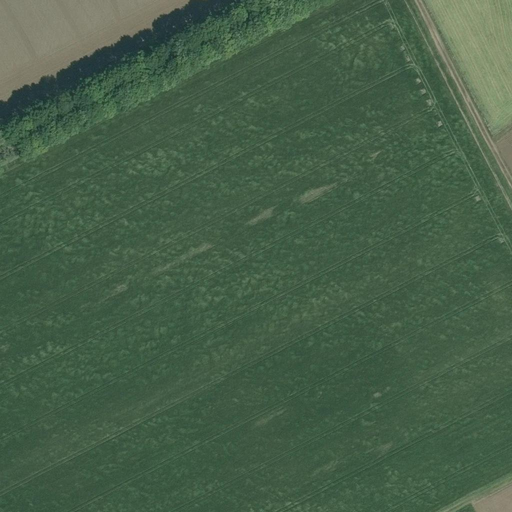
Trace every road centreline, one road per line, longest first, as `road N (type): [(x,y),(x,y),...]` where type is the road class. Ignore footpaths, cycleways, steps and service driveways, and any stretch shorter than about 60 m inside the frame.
road 1 (unclassified): [(0,147),(290,0)]
road 2 (track): [(423,0),(511,174)]
